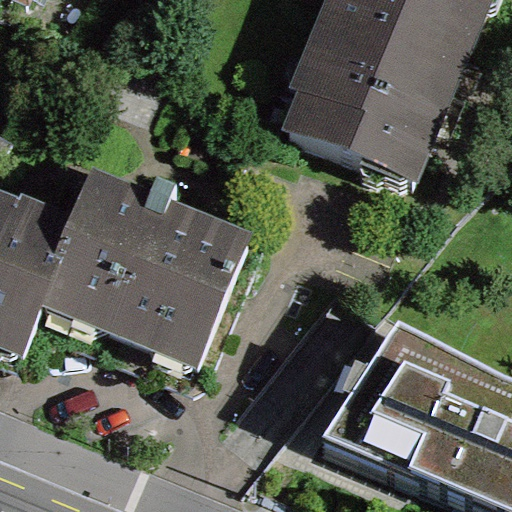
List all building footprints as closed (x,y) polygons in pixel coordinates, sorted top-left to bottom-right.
[(31,0),(0,0),(0,2),(26,13),(31,0)] [(324,0),(285,98),(295,102),(280,138),(416,193),(494,0),(324,0)] [(0,178),(14,147),(0,141),(0,178)] [(251,249),(91,184),(72,230),(35,321),(194,387),(251,249)] [(0,360),(15,367),(72,230),(0,200),(0,360)] [(511,511),(511,396),(397,343),(321,463),(425,508),(434,511),(511,511)]
